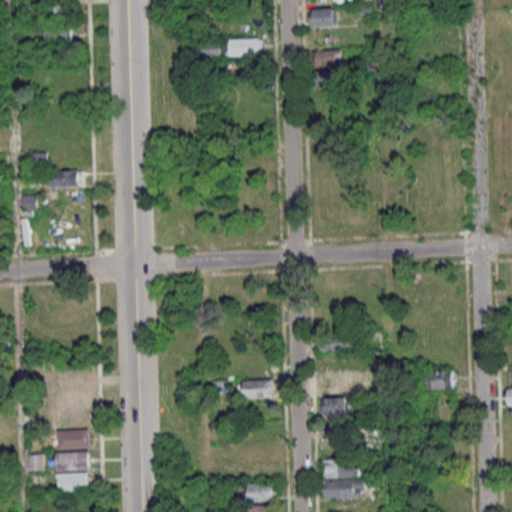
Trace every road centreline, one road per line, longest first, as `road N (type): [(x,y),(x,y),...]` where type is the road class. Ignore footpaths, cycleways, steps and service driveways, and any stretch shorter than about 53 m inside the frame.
road 1 (residential): [(285,0),(300,511)]
road 2 (tertiary): [(138,511),(124,0)]
road 3 (residential): [(477,248),(131,265)]
road 4 (residential): [(484,511),(477,248)]
road 5 (residential): [(477,248),(470,0)]
road 6 (residential): [(0,271),(131,265)]
